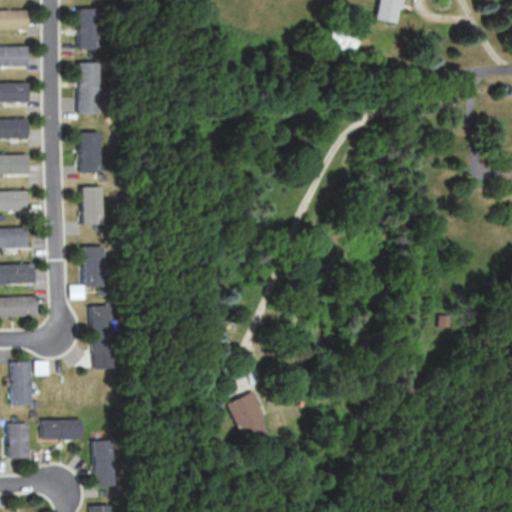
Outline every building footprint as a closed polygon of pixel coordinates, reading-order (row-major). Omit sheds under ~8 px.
[(376,0),(373,18),(395,22),(399,0),(376,0)] [(75,7),(93,6),(94,47),(76,47),(75,7)] [(0,8),(0,28),(25,28),(25,8),(0,8)] [(354,33),(327,32),(326,49),(353,50),(354,33)] [(0,45),(25,45),(26,65),(0,65),(0,45)] [(77,61),(77,113),(100,112),(99,61),(77,61)] [(0,82),(0,101),(28,101),(28,82),(0,82)] [(0,117),(0,136),(27,136),(26,117),(0,117)] [(78,131),(79,172),(100,171),(99,130),(78,131)] [(0,152),(26,152),(27,172),(0,172),(0,152)] [(511,163),(511,159),(492,160),(493,180),(511,179),(511,163)] [(79,185),(80,224),(100,223),(99,185),(79,185)] [(0,189),(0,209),(26,208),(25,189),(0,189)] [(0,225),(0,245),(24,245),(23,225),(0,225)] [(81,287),(81,283),(80,245),(101,245),(102,287),(81,287)] [(0,262),(0,281),(31,281),(31,262),(0,262)] [(66,284),(81,283),(81,297),(67,298),(66,284)] [(0,295),(0,315),(32,314),(32,295),(0,295)] [(87,304),(109,303),(114,368),(92,369),(87,304)] [(5,360),(25,359),(26,403),(6,404),(5,360)] [(29,360),(30,374),(44,373),(44,359),(29,360)] [(224,402),(243,442),(267,431),(248,391),(224,402)] [(37,418),(37,437),(78,436),(78,418),(37,418)] [(3,422),(22,422),(23,457),(4,457),(3,422)] [(89,439),(92,486),(112,485),(109,437),(89,439)] [(88,511),(88,504),(106,503),(106,511),(88,511)]
